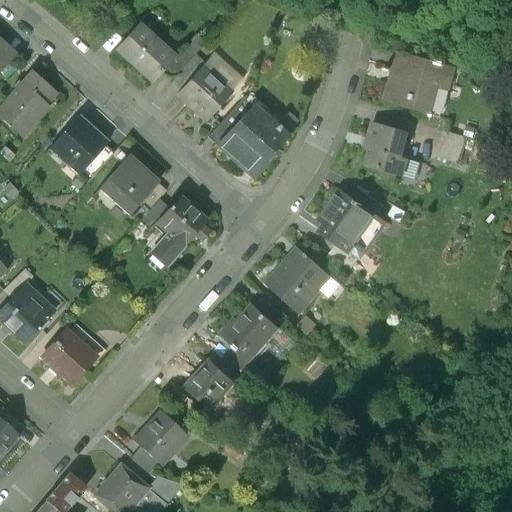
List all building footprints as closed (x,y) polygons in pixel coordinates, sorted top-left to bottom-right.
[(174,57),(138,25),(116,50),(152,82),(168,64),(174,57)] [(194,56),(185,47),(175,58),(174,57),(168,64),(179,73),(194,56)] [(0,70),(10,59),(0,49),(0,70)] [(455,69),(401,53),(396,71),(398,71),(395,83),(393,83),(387,102),(428,114),(436,87),(448,91),(455,69)] [(230,95),(200,69),(178,94),(207,120),(230,95)] [(32,72),(0,109),(0,117),(12,128),(24,115),(34,124),(49,107),(44,103),(53,92),(57,95),(58,94),(32,72)] [(243,96),(207,137),(217,145),(253,104),(243,96)] [(289,136),(253,104),(217,145),(254,179),(267,165),(265,163),(289,136)] [(106,143),(79,119),(51,150),(78,174),(82,171),(105,145),(106,143)] [(406,133),(373,124),(366,149),(370,150),(365,168),(402,178),(407,160),(400,158),(406,133)] [(466,139),(445,133),(438,158),(459,165),(466,139)] [(105,145),(82,171),(91,179),(114,154),(105,145)] [(156,183),(126,157),(92,196),(110,212),(115,206),(127,216),(138,203),(156,183)] [(156,183),(138,203),(148,211),(156,202),(165,191),(156,183)] [(353,200),(338,190),(337,191),(338,192),(318,220),(317,219),(317,220),(323,225),(317,232),(336,246),(349,255),(350,252),(355,246),(354,245),(374,217),(375,217),(376,216),(353,200)] [(383,207),(360,191),(353,200),(376,216),(383,207)] [(204,222),(177,199),(167,211),(156,223),(169,235),(156,250),(169,261),(204,222)] [(148,211),(139,221),(150,230),(156,223),(167,211),(156,202),(148,211)] [(349,255),(336,246),(330,256),(349,269),(358,257),(350,252),(349,255)] [(331,278),(298,248),(265,284),(298,314),(331,278)] [(38,301),(23,287),(0,311),(0,322),(25,345),(50,317),(36,304),(38,301)] [(293,340),(254,305),(239,322),(234,318),(219,335),(233,348),(248,362),(249,361),(265,342),(280,355),(293,340)] [(95,358),(65,332),(41,360),(71,386),(95,358)] [(233,348),(223,360),(242,377),(253,364),(249,361),(248,362),(233,348)] [(233,384),(207,362),(184,388),(209,411),(233,384)] [(186,435),(161,413),(135,443),(141,447),(158,463),(169,450),(172,452),(186,435)] [(0,457),(17,437),(0,422),(0,457)] [(158,463),(141,447),(130,459),(148,475),(158,463)] [(127,511),(146,489),(118,467),(94,497),(112,511),(127,511)] [(64,511),(84,489),(70,477),(59,489),(57,487),(53,493),(55,495),(45,505),(53,511),(64,511)]
